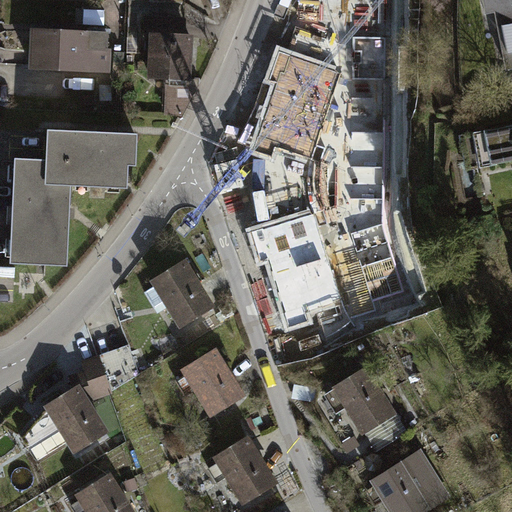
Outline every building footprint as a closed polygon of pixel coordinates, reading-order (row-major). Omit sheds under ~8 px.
[(381,12),(381,0),(339,0),(339,11),(381,12)] [(499,11),(511,70),(511,0),(487,0),(490,12),(499,11)] [(192,39),(184,38),(185,20),(147,18),(146,37),(153,37),(152,79),(191,80),(192,39)] [(104,36),(45,36),(45,52),(33,52),(33,68),(104,68),(104,36)] [(306,117),(371,118),(372,73),(346,72),(346,58),(307,57),(306,117)] [(111,88),(100,89),(100,104),(111,104),(111,88)] [(511,128),(476,135),(482,166),(511,160),(511,128)] [(138,137),(50,133),(49,163),(72,164),(71,185),(127,187),(128,166),(137,166),(138,137)] [(18,162),(13,262),(67,264),(70,213),(71,185),(72,164),(49,163),(18,162)] [(328,221),(321,162),(278,166),(285,225),(328,221)] [(183,327),(214,306),(185,262),(153,283),(183,327)] [(315,326),(353,315),(337,263),(299,274),(315,326)] [(101,359),(111,392),(140,374),(131,348),(101,359)] [(212,415),(243,394),(214,351),(182,372),(212,415)] [(40,417),(22,437),(29,449),(62,429),(76,451),(106,433),(87,401),(111,392),(101,359),(84,364),(88,373),(73,378),(77,389),(48,406),(51,411),(40,417)] [(367,368),(330,393),(364,442),(401,417),(367,368)] [(245,504),(276,483),(247,439),(215,460),(245,504)] [(403,457),(366,483),(386,511),(428,511),(437,506),(403,457)] [(80,495),(90,511),(131,511),(109,477),(80,495)]
